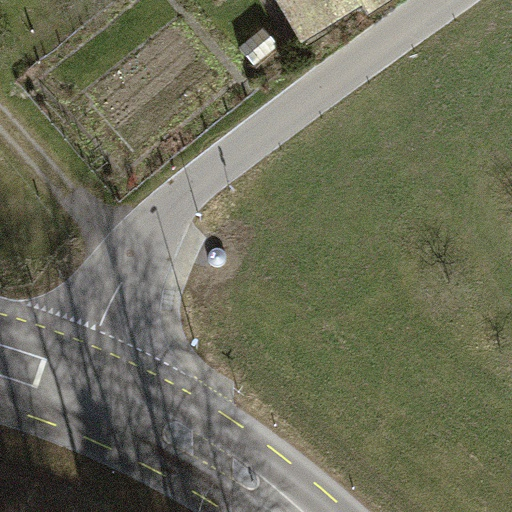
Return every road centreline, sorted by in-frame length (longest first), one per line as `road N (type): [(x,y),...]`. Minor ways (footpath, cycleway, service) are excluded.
road 1 (unclassified): [(86,380),(129,275),(182,197),(453,0)]
road 2 (tertiary): [(86,380),(182,430),(280,511)]
road 3 (track): [(129,275),(0,110)]
